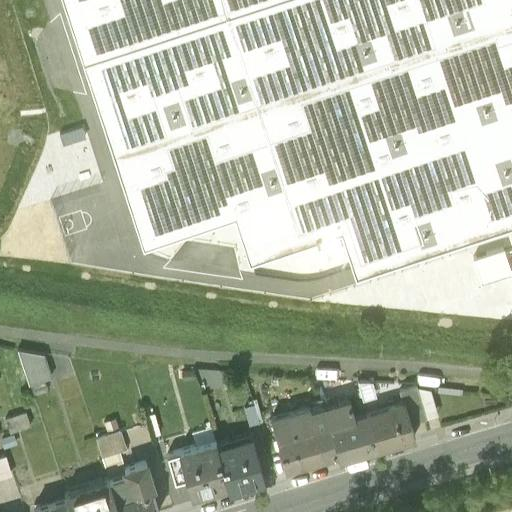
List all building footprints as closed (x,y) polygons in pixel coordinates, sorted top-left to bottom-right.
[(511,211),(511,0),(64,0),(141,232),(232,202),(247,247),(338,218),(353,264),(511,211)] [(502,246),(472,256),(480,281),(510,271),(502,246)] [(18,353),(28,381),(51,374),(41,345),(18,353)] [(360,383),(370,415),(390,408),(382,385),(360,383)] [(436,419),(426,387),(401,395),(404,404),(411,426),(436,419)] [(349,401),(322,409),(336,456),(338,465),(382,452),(370,415),(355,419),(349,401)] [(390,408),(370,415),(382,452),(415,442),(411,426),(404,404),(390,408)] [(312,406),(270,418),(285,470),(336,456),(322,409),(313,412),(312,406)] [(27,413),(5,420),(10,434),(22,430),(21,427),(30,423),(27,413)] [(166,443),(170,456),(178,453),(215,443),(211,430),(166,443)] [(108,478),(109,481),(127,475),(125,470),(120,454),(127,451),(121,432),(96,439),(108,478)] [(16,445),(13,436),(1,440),(4,449),(16,445)] [(251,439),(216,448),(227,487),(229,492),(264,482),(251,439)] [(186,480),(191,497),(227,487),(216,448),(215,443),(178,453),(186,480)] [(186,480),(178,453),(170,456),(167,456),(175,483),(186,480)] [(4,458),(0,458),(0,479),(10,477),(4,458)] [(145,464),(125,470),(127,475),(109,481),(116,504),(152,492),(150,485),(152,484),(145,464)] [(108,478),(64,492),(66,498),(70,511),(118,511),(116,504),(109,481),(108,478)] [(157,511),(152,492),(116,504),(118,511),(157,511)] [(70,511),(66,498),(34,508),(35,511),(70,511)]
